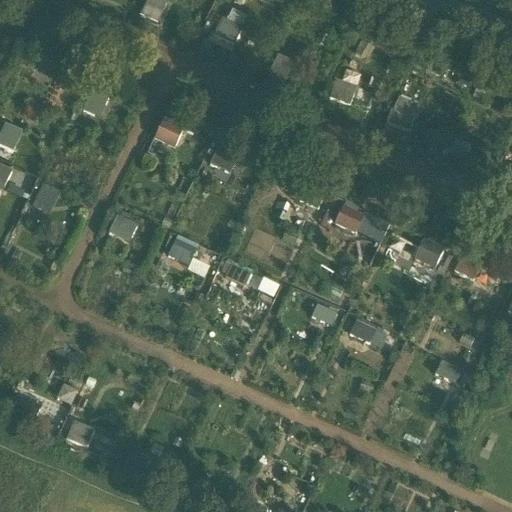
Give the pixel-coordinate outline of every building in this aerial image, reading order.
[(166,7),(150,0),(149,0),(141,19),(154,25),(160,11),(163,13),(166,7)] [(228,23),(223,20),(214,39),(234,49),(241,35),(226,28),(228,23)] [(288,64),(277,59),(268,79),(284,86),(287,81),(281,78),(288,64)] [(355,93),(337,87),(331,104),(349,110),(355,93)] [(108,102),(91,94),(82,114),(93,119),(99,105),(105,108),(108,102)] [(407,122),(392,117),(388,129),(403,134),(407,122)] [(21,136),(5,128),(0,137),(0,149),(12,155),(21,136)] [(182,137),(162,128),(156,143),(175,152),(182,137)] [(470,150),(451,144),(447,156),(459,160),(461,154),(468,157),(470,150)] [(238,162),(219,152),(211,168),(216,171),(219,166),(232,173),(238,162)] [(10,175),(0,170),(0,189),(3,191),(10,175)] [(58,197),(43,190),(34,210),(43,215),(47,207),(52,210),(58,197)] [(323,201),(303,194),(298,205),(311,210),(313,205),(320,208),(323,201)] [(359,218),(340,209),(335,221),(348,227),(350,221),(356,224),(359,218)] [(137,230),(117,221),(109,238),(114,240),(117,234),(132,241),(137,230)] [(195,254),(176,244),(168,261),(187,271),(195,254)] [(442,256),(423,248),(418,259),(429,264),(431,258),(440,262),(442,256)] [(479,273),(463,265),(457,277),(472,285),(479,273)] [(249,279),(231,270),(225,282),(236,288),(239,282),(246,285),(249,279)] [(336,318),(316,310),(311,322),(322,326),(325,320),(333,324),(336,318)] [(374,334),(355,326),(349,339),(361,344),(364,338),(370,341),(374,334)] [(460,376),(439,367),(434,379),(455,387),(460,376)] [(37,417),(28,413),(30,409),(19,404),(13,419),(32,427),(37,417)] [(79,429),(72,426),(66,443),(87,451),(91,440),(77,434),(79,429)] [(137,462),(129,458),(123,470),(142,479),(145,472),(134,467),(137,462)] [(219,499),(208,494),(203,506),(217,511),(222,511),(225,508),(217,505),(219,499)]
